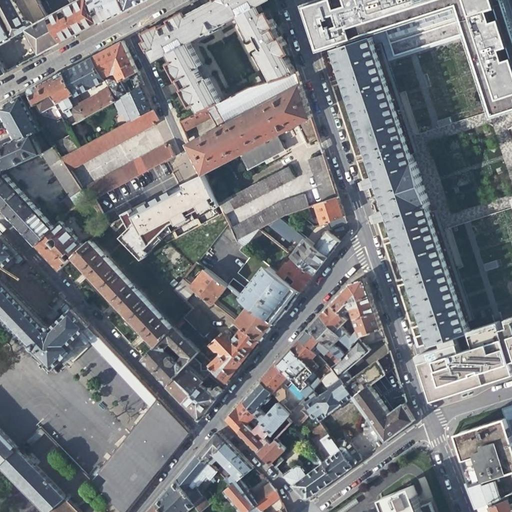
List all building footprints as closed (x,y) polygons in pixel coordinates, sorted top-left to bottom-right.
[(23,21),(12,0),(0,0),(0,16),(5,26),(11,38),(27,29),(40,54),(49,50),(61,43),(47,17),(33,24),(31,22),(30,21),(28,21),(24,21),(23,21)] [(41,5),(38,0),(27,0),(32,10),(41,5)] [(72,0),(74,3),(47,17),(61,43),(77,35),(99,23),(89,0),(72,0)] [(89,0),(99,23),(99,24),(112,18),(126,11),(121,0),(89,0)] [(121,0),(126,11),(146,0),(121,0)] [(257,50),(273,80),(295,73),(287,57),(291,54),(282,37),(280,38),(277,34),(275,30),(277,29),(269,13),(264,15),(260,7),(272,0),(214,0),(188,14),(186,10),(169,19),(171,22),(168,24),(163,26),(162,24),(144,33),(148,39),(145,40),(150,51),(151,51),(156,60),(169,53),(174,61),(169,63),(178,80),(179,79),(181,83),(184,88),(183,89),(192,106),(196,104),(200,112),(208,108),(220,102),(207,76),(203,78),(198,70),(202,67),(189,42),(205,33),(206,35),(213,31),(214,33),(217,31),(217,29),(224,25),(224,24),(239,15),(252,41),(257,39),(261,48),(257,50)] [(511,21),(511,10),(508,0),(313,0),(305,3),(307,12),(310,11),(312,17),(313,17),(317,30),(313,31),(319,48),(385,27),(395,56),(463,34),(459,21),(464,20),(493,111),(511,104),(511,26),(510,22),(511,21)] [(307,12),(313,31),(317,30),(313,17),(312,17),(310,11),(307,12)] [(0,62),(0,44),(11,38),(5,26),(0,28),(0,76),(6,73),(0,62)] [(431,211),(421,183),(412,155),(397,108),(376,45),(374,37),(336,49),(384,195),(432,343),(441,340),(470,331),(467,321),(431,211)] [(93,57),(106,80),(108,84),(111,89),(138,74),(123,41),(108,49),(93,57)] [(383,43),(376,45),(397,108),(412,155),(419,152),(413,136),(390,63),(383,43)] [(77,96),(106,80),(93,57),(76,66),(64,72),(76,94),(77,96)] [(69,98),(76,94),(64,72),(46,82),(30,90),(37,104),(52,96),(63,116),(65,120),(72,116),(69,111),(73,109),(74,106),(69,98)] [(213,118),(218,128),(224,125),(301,85),(297,73),(295,73),(273,80),(264,83),(254,86),(247,88),(238,92),(230,97),(220,102),(208,108),(213,118)] [(111,89),(117,100),(143,86),(142,82),(139,77),(138,74),(111,89)] [(251,80),(254,86),(264,83),(259,75),(251,80)] [(308,143),(319,138),(314,125),(301,85),(224,125),(218,128),(189,143),(189,144),(197,160),(204,174),(241,155),(248,169),(285,149),(277,135),(298,124),(308,143)] [(121,106),(129,123),(134,120),(140,116),(154,109),(148,97),(143,86),(124,96),(127,102),(121,106)] [(227,92),(230,97),(238,92),(236,88),(227,92)] [(81,105),(87,117),(99,110),(108,105),(117,100),(111,89),(81,105)] [(39,129),(21,95),(9,102),(0,106),(0,111),(9,127),(10,130),(15,139),(31,132),(39,129)] [(57,119),(63,116),(52,96),(37,104),(42,115),(57,119)] [(78,122),(87,117),(81,105),(75,109),(74,113),(78,122)] [(112,111),(108,105),(99,110),(102,116),(112,111)] [(194,127),(213,118),(208,108),(200,112),(180,122),(184,132),(194,127)] [(154,109),(140,116),(147,128),(154,125),(153,123),(159,120),(154,109)] [(134,120),(141,132),(147,128),(140,116),(134,120)] [(438,121),(440,127),(453,123),(451,117),(438,121)] [(128,123),(135,135),(141,132),(134,120),(129,123),(128,123)] [(122,126),(129,138),(135,135),(128,123),(122,126)] [(115,129),(123,141),(129,138),(122,126),(115,129)] [(109,133),(117,144),(123,141),(115,129),(109,133)] [(15,221),(37,244),(54,228),(5,176),(6,170),(42,154),(31,132),(15,139),(13,140),(0,146),(0,205),(5,210),(15,221)] [(72,133),(52,143),(55,146),(62,158),(68,154),(74,151),(79,149),(80,148),(74,138),(72,133)] [(104,136),(111,147),(117,144),(109,133),(104,136)] [(98,139),(105,150),(111,147),(104,136),(98,139)] [(92,142),(99,154),(105,150),(98,139),(92,142)] [(92,157),(99,154),(92,142),(86,145),(92,157)] [(166,145),(159,149),(166,161),(172,159),(175,157),(170,144),(166,146),(166,145)] [(79,149),(86,160),(92,157),(86,145),(80,148),(79,149)] [(55,146),(42,154),(76,206),(89,200),(55,146)] [(74,151),(81,163),(86,160),(79,149),(74,151)] [(166,161),(159,149),(153,152),(160,165),(166,161)] [(68,154),(75,166),(81,163),(74,151),(68,154)] [(154,168),(160,165),(153,152),(147,155),(154,168)] [(69,169),(75,166),(68,154),(62,158),(69,169)] [(148,171),(154,168),(147,155),(141,158),(148,171)] [(338,197),(324,155),(311,160),(324,202),(338,197)] [(142,175),(148,171),(141,158),(135,161),(142,175)] [(136,177),(142,175),(135,161),(129,165),(136,177)] [(130,181),(136,177),(129,165),(123,168),(130,181)] [(218,203),(224,215),(294,177),(289,166),(218,203)] [(125,184),(130,181),(123,168),(117,171),(125,184)] [(118,187),(125,184),(117,171),(111,174),(118,187)] [(113,190),(118,187),(111,174),(106,177),(113,190)] [(216,200),(204,174),(191,181),(186,183),(189,189),(157,205),(126,221),(147,245),(158,232),(216,200)] [(108,193),(113,190),(106,177),(100,180),(108,193)] [(102,196),(108,193),(100,180),(95,183),(102,196)] [(96,199),(102,196),(95,183),(89,186),(96,199)] [(92,198),(94,200),(96,199),(89,186),(82,190),(89,200),(92,198)] [(231,230),(237,241),(259,229),(269,224),(280,218),(286,215),(309,207),(304,195),(278,204),(231,230)] [(323,224),(329,222),(345,217),(341,205),(338,197),(324,202),(317,204),(323,224)] [(431,211),(467,321),(474,319),(458,269),(438,209),(431,211)] [(331,228),(346,223),(345,217),(329,222),(331,228)] [(295,258),(314,274),(322,264),(329,256),(315,245),(280,218),(269,224),(290,241),(293,237),(301,244),(296,251),(290,246),(286,251),(295,258)] [(147,245),(126,221),(114,231),(137,255),(147,245)] [(61,222),(54,228),(37,244),(60,269),(74,256),(85,247),(61,222)] [(263,232),(259,229),(237,241),(248,250),(263,232)] [(326,231),(315,245),(329,256),(336,247),(340,242),(326,231)] [(72,343),(78,337),(90,325),(68,302),(63,307),(63,311),(66,315),(55,325),(46,325),(25,303),(1,279),(1,270),(13,259),(18,264),(21,263),(26,259),(2,234),(0,235),(0,466),(1,466),(19,448),(0,429),(0,311),(30,342),(29,343),(37,352),(36,354),(52,371),(63,360),(76,347),(72,343)] [(100,284),(103,287),(119,272),(90,242),(85,247),(74,256),(77,260),(100,284)] [(287,264),(279,275),(285,280),(286,280),(291,274),(305,286),(311,279),(314,274),(295,258),(289,266),(287,264)] [(484,264),(486,271),(499,268),(496,261),(484,264)] [(289,307),(300,292),(286,280),(285,280),(279,275),(270,268),(245,300),(251,305),(276,323),(289,307)] [(205,270),(193,286),(196,289),(214,304),(227,286),(205,270)] [(116,301),(131,318),(147,303),(119,272),(103,287),(116,301)] [(303,289),(305,286),(291,274),(286,280),(300,292),(303,289)] [(185,303),(196,289),(193,286),(184,279),(174,292),(185,303)] [(337,307),(370,296),(365,279),(351,284),(333,303),(337,307)] [(242,298),(235,292),(230,298),(238,304),(242,298)] [(352,309),(355,319),(376,312),(370,296),(337,307),(342,312),(352,309)] [(172,331),(147,303),(131,318),(144,332),(157,346),(172,331)] [(349,319),(342,312),(337,307),(333,303),(322,316),(342,337),(342,338),(347,332),(342,326),(349,319)] [(238,322),(245,327),(262,341),(270,331),(276,323),(251,305),(238,322)] [(186,321),(189,323),(197,315),(192,310),(182,321),(184,323),(186,321)] [(352,337),(347,332),(342,338),(351,348),(361,338),(363,336),(381,329),(376,312),(355,319),(359,329),(352,337)] [(194,329),(203,320),(197,315),(189,323),(194,329)] [(336,344),(342,337),(322,316),(317,321),(311,328),(339,361),(345,355),(336,344)] [(199,334),(208,325),(203,320),(194,329),(199,334)] [(443,346),(502,328),(500,321),(470,331),(441,340),(443,346)] [(443,346),(419,354),(434,399),(511,374),(511,324),(510,325),(502,328),(443,346)] [(204,338),(205,337),(209,333),(212,330),(208,325),(199,334),(204,338)] [(226,330),(219,336),(245,363),(251,355),(255,350),(262,341),(245,327),(238,336),(239,338),(235,338),(233,335),(226,330)] [(199,353),(200,352),(175,328),(172,331),(157,346),(144,359),(156,371),(168,385),(186,367),(194,358),(199,353)] [(318,348),(334,367),(339,361),(311,328),(306,333),(301,339),(313,354),(318,348)] [(367,345),(384,338),(381,329),(363,336),(361,338),(351,348),(345,355),(339,361),(334,367),(332,369),(353,398),(354,398),(370,387),(394,369),(389,353),(352,380),(345,371),(370,350),(367,345)] [(205,337),(209,342),(213,338),(209,333),(205,337)] [(414,337),(417,348),(429,344),(425,333),(414,337)] [(212,366),(215,369),(229,383),(238,372),(245,363),(219,336),(216,334),(213,338),(209,342),(218,350),(221,349),(223,352),(224,354),(212,366)] [(86,345),(78,337),(72,343),(76,347),(63,360),(67,364),(86,345)] [(316,357),(313,354),(301,339),(296,344),(292,349),(310,369),(313,373),(317,368),(312,362),(316,357)] [(106,342),(97,351),(135,390),(155,412),(164,404),(153,393),(138,376),(106,342)] [(303,378),(310,369),(292,349),(286,355),(277,365),(288,376),(307,396),(317,386),(321,381),(318,378),(311,386),(303,378)] [(186,367),(168,385),(175,392),(185,402),(200,386),(202,384),(210,375),(211,374),(208,372),(201,370),(201,364),(194,358),(186,367)] [(280,385),(288,376),(277,365),(270,373),(262,382),(272,394),(279,403),(282,407),(286,404),(283,400),(284,399),(285,392),(280,385)] [(317,377),(318,378),(321,381),(329,372),(325,368),(317,377)] [(211,374),(210,375),(221,384),(225,388),(229,383),(215,369),(211,374)] [(310,400),(307,396),(303,400),(312,412),(319,421),(338,408),(353,398),(332,369),(329,372),(321,381),(317,386),(324,395),(312,404),(309,400),(310,400)] [(258,409),(272,394),(262,382),(252,393),(245,401),(256,413),(273,432),(274,433),(289,417),(289,416),(282,407),(279,403),(265,418),(258,409)] [(204,390),(200,386),(185,402),(199,418),(202,418),(214,402),(225,388),(221,384),(214,392),(211,389),(209,388),(206,388),(204,389),(204,390)] [(389,414),(370,387),(354,398),(369,419),(387,442),(415,421),(403,405),(389,414)] [(299,426),(312,412),(303,400),(297,408),(289,416),(289,417),(299,426)] [(240,432),(247,424),(253,417),(256,413),(245,401),(229,419),(229,421),(240,432)] [(474,481),(468,484),(472,493),(478,509),(489,504),(508,496),(511,494),(511,406),(508,408),(510,416),(462,432),(466,447),(472,463),(468,465),(471,472),(474,481)] [(167,407),(139,442),(147,450),(145,452),(162,469),(191,432),(167,407)] [(253,429),(247,424),(240,432),(271,464),(287,448),(280,440),(275,445),(268,438),(273,432),(256,413),(253,417),(259,424),(253,429)] [(376,449),(387,442),(369,419),(368,419),(366,421),(364,423),(363,426),(363,429),(363,431),(376,449)] [(333,457),(323,464),(335,479),(353,466),(336,443),(321,423),(311,431),(314,434),(316,435),(333,457)] [(197,456),(206,464),(229,442),(221,433),(217,433),(206,446),(197,456)] [(308,436),(307,442),(312,449),(316,446),(308,436)] [(338,441),(336,443),(353,466),(362,460),(351,443),(348,441),(346,441),(343,440),(338,441)] [(122,511),(127,511),(162,469),(145,452),(147,450),(139,442),(137,442),(135,445),(136,446),(100,490),(122,511)] [(223,464),(216,471),(217,472),(218,474),(240,454),(229,442),(206,464),(210,467),(218,459),(223,464)] [(0,466),(0,473),(29,511),(81,511),(19,448),(1,466),(0,466)] [(298,465),(283,477),(305,498),(308,499),(335,479),(323,464),(315,452),(312,454),(310,458),(315,464),(318,465),(319,464),(321,466),(309,475),(303,466),(298,465)] [(226,480),(233,485),(240,480),(254,469),(240,454),(218,474),(221,476),(228,470),(235,477),(231,480),(229,479),(226,480)] [(210,480),(217,472),(216,471),(210,467),(206,464),(197,456),(178,480),(195,505),(199,511),(200,511),(210,505),(203,497),(202,498),(193,488),(196,484),(198,486),(206,477),(210,480)] [(163,511),(185,511),(195,505),(178,480),(157,504),(163,511)] [(253,495),(240,480),(233,485),(226,492),(242,511),(247,511),(276,491),(271,484),(270,483),(253,495)] [(382,497),(388,511),(433,511),(430,503),(421,506),(412,486),(382,497)] [(276,491),(247,511),(285,511),(282,511),(262,511),(280,499),(276,491)] [(511,511),(511,500),(510,501),(508,496),(489,504),(478,509),(478,511),(511,511)] [(111,511),(119,511),(109,501),(105,505),(111,511)]
